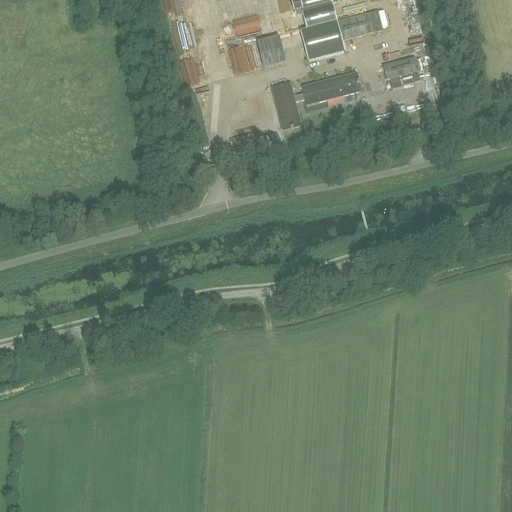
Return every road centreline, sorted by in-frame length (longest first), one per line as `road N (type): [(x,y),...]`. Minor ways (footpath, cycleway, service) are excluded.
road 1 (unclassified): [(0,351),(179,303),(284,287),(328,268),(511,222)]
road 2 (unclassified): [(511,143),(244,201),(0,266)]
